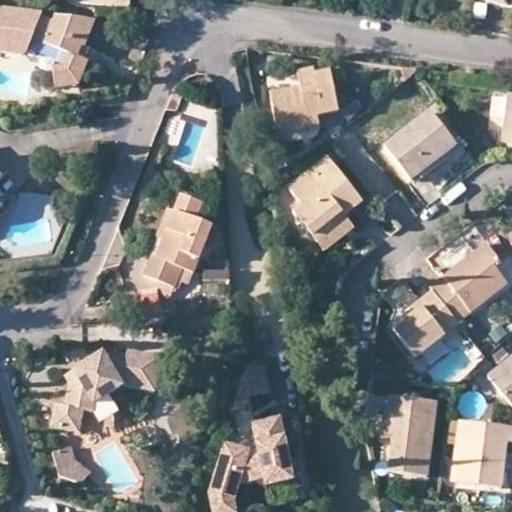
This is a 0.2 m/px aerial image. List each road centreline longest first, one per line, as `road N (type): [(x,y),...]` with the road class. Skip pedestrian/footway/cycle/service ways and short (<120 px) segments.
road 1 (residential): [(0,317),(44,311),(73,291),(152,92),(169,61),(199,37),(267,23),(511,54)]
road 2 (residential): [(360,511),(345,422),(365,284),(382,261),(511,182)]
